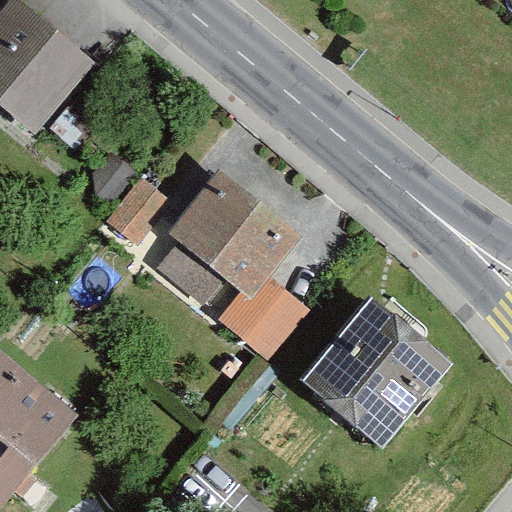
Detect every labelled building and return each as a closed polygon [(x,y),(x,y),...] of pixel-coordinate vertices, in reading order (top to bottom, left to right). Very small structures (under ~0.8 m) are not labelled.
[(90,63),(15,0),(12,0),(0,15),(0,103),(33,131),(90,63)] [(281,239),(195,178),(153,238),(174,253),(154,282),(198,313),(213,293),(233,307),(281,239)] [(165,210),(134,186),(102,229),(133,252),(165,210)] [(305,321),(257,280),(214,329),(262,370),(305,321)] [(448,373),(359,305),(297,385),(386,454),(448,373)] [(0,501),(71,413),(0,355),(0,501)]
